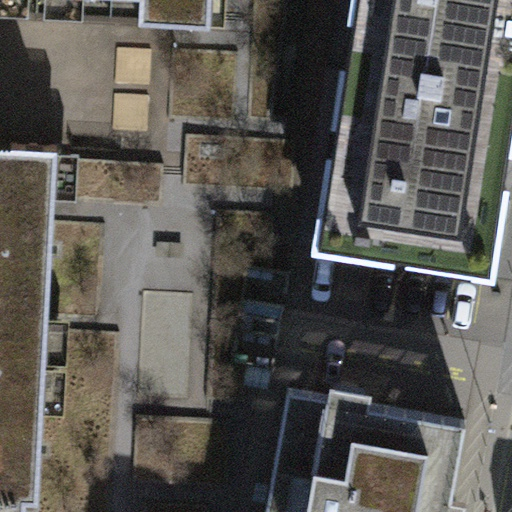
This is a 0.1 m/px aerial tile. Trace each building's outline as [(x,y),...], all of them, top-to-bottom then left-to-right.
[(210,23),(210,0),(143,0),(143,21),(210,23)] [(511,0),(349,0),(297,251),(465,286),(511,57),(511,0)] [(84,133),(0,128),(0,356),(73,362),(84,133)] [(0,511),(60,511),(73,362),(0,356),(0,511)] [(301,369),(275,511),(475,511),(494,408),(301,369)]
